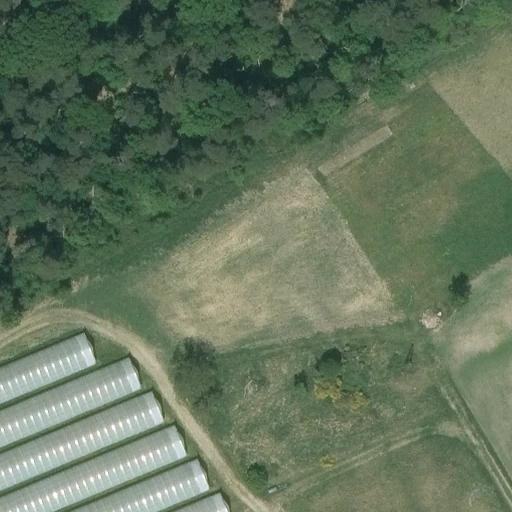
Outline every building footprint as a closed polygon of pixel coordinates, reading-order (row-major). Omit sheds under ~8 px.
[(372,162),(289,219),(326,274),(369,244),(379,237),(366,218),(414,185),(412,180),(467,149),(450,118),(372,162)] [(511,192),(439,243),(467,284),(511,253),(511,192)] [(369,244),(326,274),(352,312),(395,282),(369,244)] [(0,404),(97,367),(86,336),(0,368),(0,404)] [(0,449),(144,396),(132,364),(0,412),(0,449)] [(172,511),(213,497),(201,465),(75,511),(172,511)]
